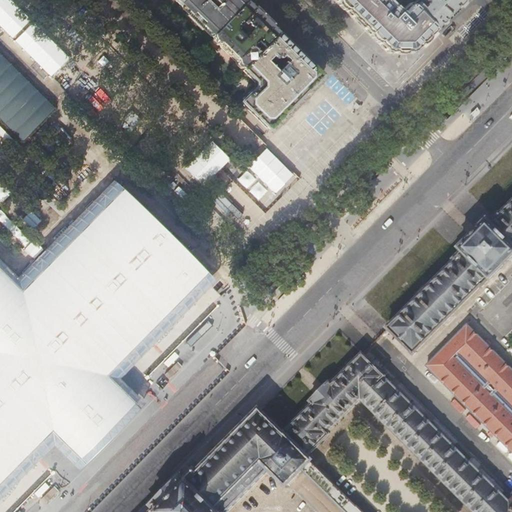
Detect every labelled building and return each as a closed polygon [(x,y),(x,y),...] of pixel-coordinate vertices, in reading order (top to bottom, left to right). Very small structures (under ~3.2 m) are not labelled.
[(245,0),(185,0),(180,5),(212,37),(247,1),(245,0)] [(334,0),(346,12),(378,43),(388,53),(413,53),(420,45),(436,30),(411,6),(400,17),(391,8),(393,6),(386,0),(384,0),(383,1),(382,0),(334,0)] [(423,0),(421,2),(418,0),(416,0),(411,6),(436,30),(453,12),(465,0),(423,0)] [(263,49),(279,33),(262,17),(247,1),(212,37),(244,69),(259,53),(256,49),(260,45),(263,49)] [(279,33),(263,49),(259,53),(244,69),(257,82),(258,88),(242,102),(269,129),(278,120),(297,100),(313,84),(313,85),(322,76),(300,53),(279,33)] [(476,109),(474,110),(471,113),(470,114),(469,115),(470,116),(470,117),(471,119),(472,120),(473,120),(473,119),(474,118),(476,116),(478,114),(479,113),(479,112),(478,109),(477,108),(477,107),(476,107),(476,108),(476,109)] [(412,352),(414,354),(417,352),(416,351),(481,285),(482,287),(484,284),(490,278),(491,279),(511,257),(511,202),(501,214),(500,212),(497,215),(498,216),(492,221),(488,217),(473,232),(458,247),(462,251),(457,257),(456,256),(454,259),(455,261),(422,293),(390,326),(389,325),(387,327),(388,328),(389,330),(390,329),(413,351),(412,352)] [(511,367),(468,323),(427,365),(511,449),(511,367)] [(228,511),(271,469),(272,471),(287,485),(302,470),(343,511),(511,511),(511,499),(510,501),(385,377),(386,376),(363,353),(333,384),(330,381),(319,391),(309,402),(312,405),(284,433),(260,410),(199,472),(195,468),(184,480),(181,476),(166,491),(152,506),(155,509),(152,511),(228,511)]
